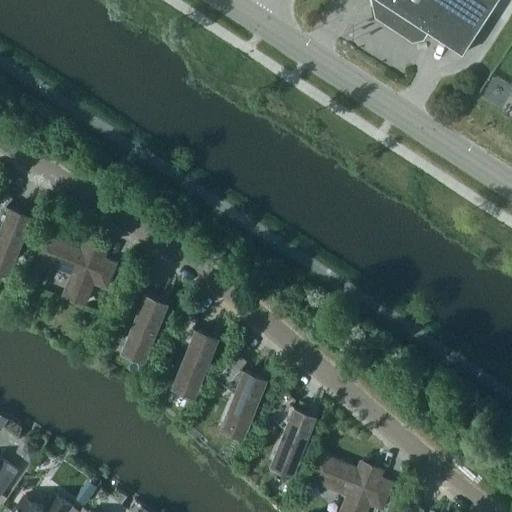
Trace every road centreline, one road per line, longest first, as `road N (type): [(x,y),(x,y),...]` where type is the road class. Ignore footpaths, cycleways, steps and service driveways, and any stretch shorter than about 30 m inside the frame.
road 1 (residential): [(482,511),(220,282),(0,144)]
road 2 (tertiary): [(265,24),(511,186)]
